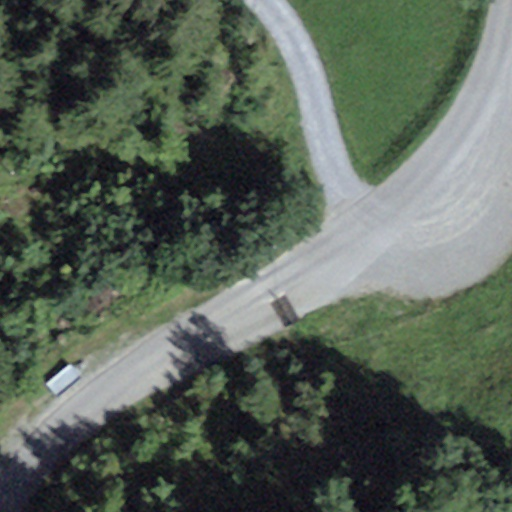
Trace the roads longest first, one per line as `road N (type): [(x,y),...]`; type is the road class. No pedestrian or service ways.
road 1 (track): [(508,0),(500,50),(470,119),(422,176),(256,296),(96,396),(52,435),(8,511)]
road 2 (track): [(358,227),(334,184),(306,60),(271,0)]
